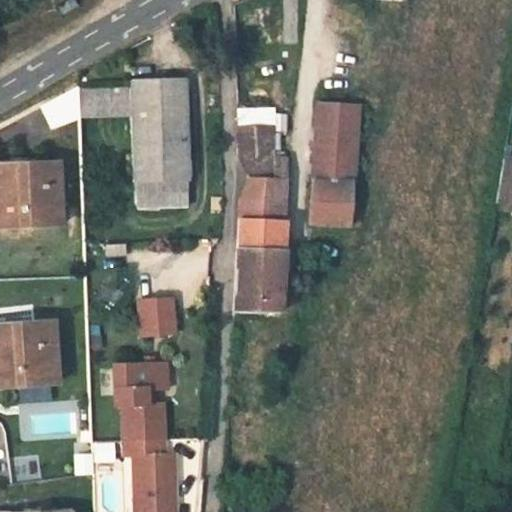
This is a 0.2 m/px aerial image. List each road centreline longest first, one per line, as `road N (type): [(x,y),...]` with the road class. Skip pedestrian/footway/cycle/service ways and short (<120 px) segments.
road 1 (residential): [(222,0),(229,94),(210,511)]
road 2 (unclassified): [(0,95),(170,0)]
